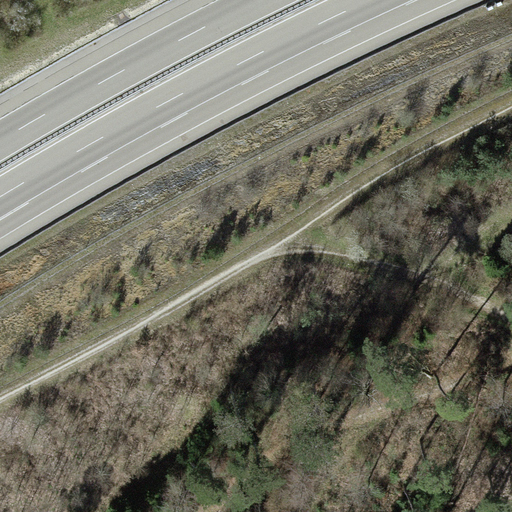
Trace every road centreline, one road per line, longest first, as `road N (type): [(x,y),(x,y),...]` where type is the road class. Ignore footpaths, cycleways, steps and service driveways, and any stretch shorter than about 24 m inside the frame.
road 1 (motorway): [(24,181),(366,0)]
road 2 (motorway): [(266,0),(0,147)]
